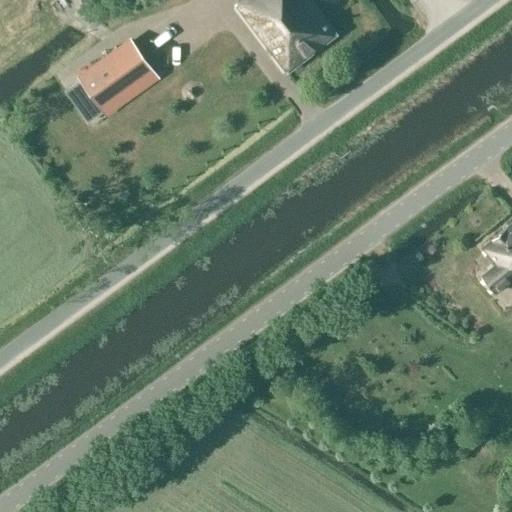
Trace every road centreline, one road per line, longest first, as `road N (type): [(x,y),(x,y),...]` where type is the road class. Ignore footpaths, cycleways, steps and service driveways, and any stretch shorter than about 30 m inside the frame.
road 1 (tertiary): [(0,509),(511,130)]
road 2 (unclassified): [(0,362),(490,0)]
